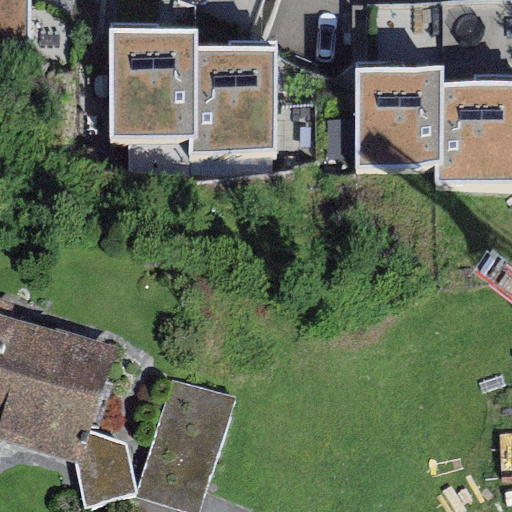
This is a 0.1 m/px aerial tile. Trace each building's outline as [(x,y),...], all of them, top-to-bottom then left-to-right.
[(0,0),(0,40),(29,40),(28,0),(0,0)] [(195,34),(113,35),(115,135),(191,133),(191,150),(277,149),(275,49),(196,51),(195,34)] [(441,67),(359,68),(360,167),(436,166),(436,183),(511,181),(511,82),(441,84),(441,67)] [(34,307),(0,294),(0,444),(4,441),(74,464),(83,505),(139,493),(128,445),(86,430),(111,357),(27,329),(34,307)] [(184,511),(198,511),(234,402),(175,384),(139,498),(184,511)]
